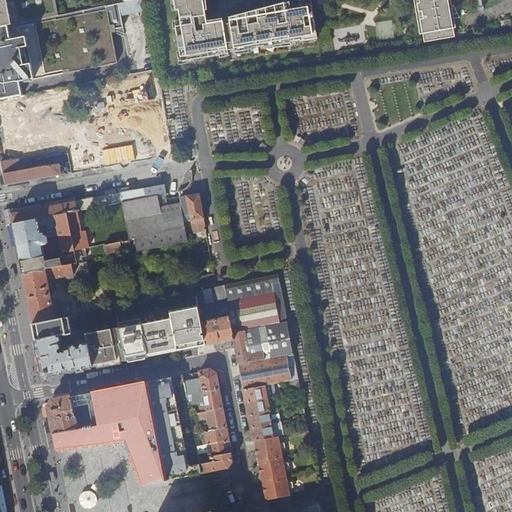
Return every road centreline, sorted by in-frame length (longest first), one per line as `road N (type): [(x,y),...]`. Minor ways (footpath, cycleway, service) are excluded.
road 1 (residential): [(150,503),(250,483),(222,355),(3,400)]
road 2 (unclassified): [(171,169),(0,199)]
